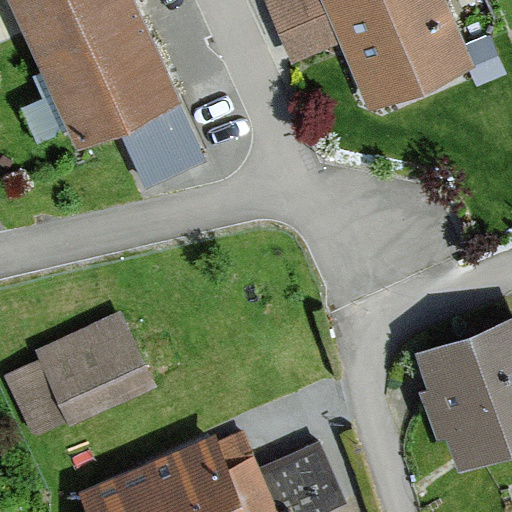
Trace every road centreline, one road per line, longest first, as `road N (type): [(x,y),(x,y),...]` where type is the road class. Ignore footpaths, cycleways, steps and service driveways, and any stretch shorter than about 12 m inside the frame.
road 1 (residential): [(511,268),(401,308),(365,350),(370,399),(407,511)]
road 2 (residential): [(310,169),(0,249)]
road 3 (residential): [(231,0),(310,169)]
road 4 (residential): [(310,169),(360,287)]
